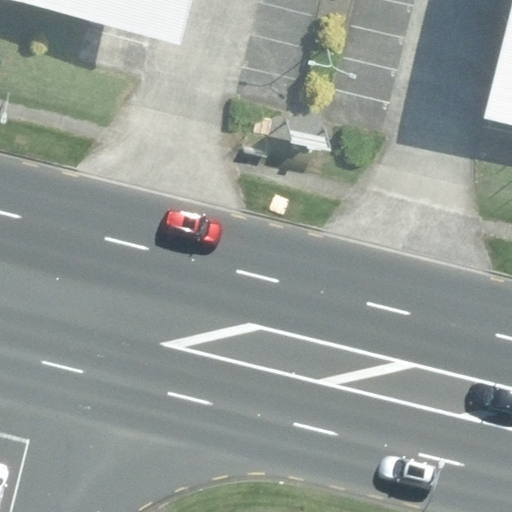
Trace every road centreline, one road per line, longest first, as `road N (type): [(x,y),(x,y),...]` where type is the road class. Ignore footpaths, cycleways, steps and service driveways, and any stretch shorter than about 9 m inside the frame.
road 1 (primary): [(511,385),(57,284)]
road 2 (unclassified): [(2,511),(57,284)]
